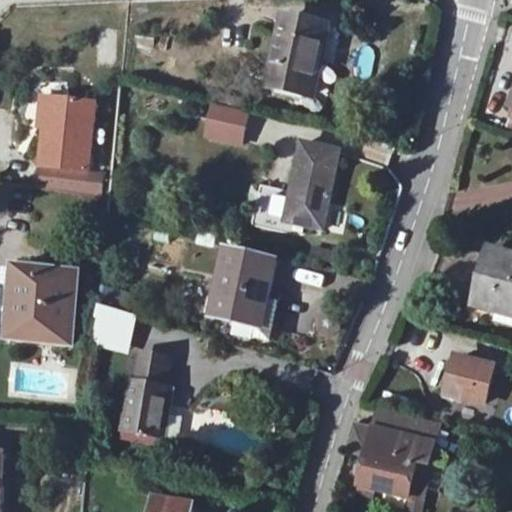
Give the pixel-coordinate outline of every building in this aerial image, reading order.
[(338,26),(300,17),(283,89),(321,98),(338,26)] [(107,100),(59,91),(43,182),(90,191),(107,100)] [(244,149),(251,118),(217,110),(209,141),(244,149)] [(349,155),(310,145),(291,221),(330,231),(349,155)] [(511,183),(457,189),(459,208),(511,202),(511,183)] [(489,306),(511,312),(511,248),(504,246),(489,306)] [(286,262),(239,249),(220,314),(243,321),(242,326),(279,337),(290,302),(274,298),(286,262)] [(83,348),(90,278),(15,270),(7,340),(83,348)] [(90,347),(130,353),(137,312),(97,306),(90,347)] [(511,321),(511,312),(489,306),(487,314),(511,321)] [(141,378),(136,378),(125,426),(166,434),(178,386),(171,384),(177,358),(149,350),(141,378)] [(491,403),(501,367),(465,357),(456,393),(491,403)] [(361,423),(358,430),(352,449),(374,456),(366,487),(428,503),(443,442),(448,424),(387,408),(381,429),(361,423)] [(0,450),(0,511),(13,511),(19,453),(0,450)] [(273,452),(259,459),(264,469),(278,462),(273,452)] [(200,511),(201,506),(164,499),(161,511),(200,511)]
